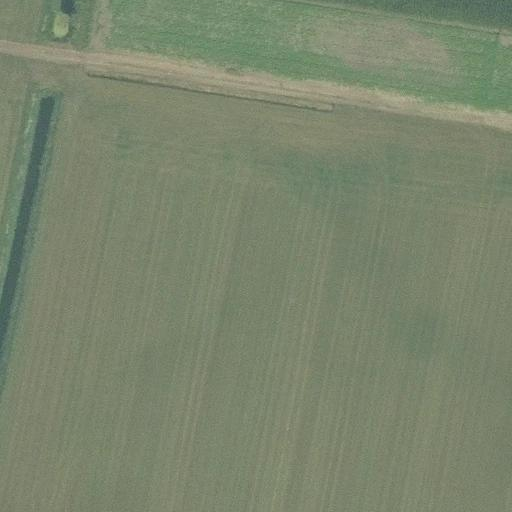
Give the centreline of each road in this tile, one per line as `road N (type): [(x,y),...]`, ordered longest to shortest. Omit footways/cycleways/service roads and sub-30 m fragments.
road 1 (track): [(511,126),(0,46)]
road 2 (track): [(56,0),(0,289)]
